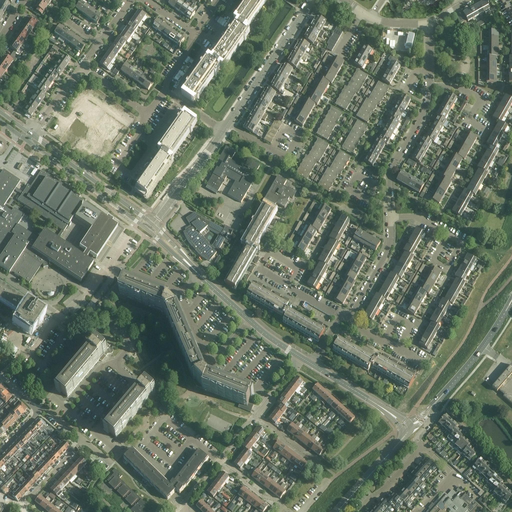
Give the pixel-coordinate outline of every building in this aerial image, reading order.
[(9,4),(2,0),(0,0),(0,1),(0,5),(6,10),(9,4)] [(35,7),(37,9),(35,12),(37,12),(43,17),(45,14),(43,13),(47,7),(37,0),(36,2),(38,3),(35,7)] [(177,0),(171,0),(168,5),(174,9),(179,1),(177,0)] [(185,94),(195,100),(218,67),(218,66),(220,64),(224,67),(248,34),(244,31),(246,28),(246,27),(265,0),(251,0),(237,21),(237,20),(236,21),(237,21),(235,24),(236,25),(213,58),(213,59),(211,58),(209,60),(186,93),(185,93),(185,94)] [(179,1),(174,9),(179,12),(184,5),(179,1)] [(490,10),(485,1),(479,4),(484,13),(490,10)] [(81,13),(86,5),(80,2),(75,9),(81,13)] [(484,13),(479,4),(474,7),(479,16),(484,13)] [(86,16),(91,9),(86,5),(81,13),(86,16)] [(184,5),(179,12),(185,16),(190,9),(184,5)] [(479,16),(474,7),(468,10),(473,19),(479,16)] [(91,20),(96,13),(91,9),(86,16),(91,20)] [(190,9),(185,16),(190,20),(195,13),(190,9)] [(473,19),(468,10),(463,14),(467,20),(468,22),(473,19)] [(135,17),(142,22),(146,16),(139,11),(135,17)] [(96,13),(91,20),(97,24),(102,17),(96,13)] [(463,14),(457,18),(461,24),(467,20),(463,14)] [(25,25),(33,30),(37,24),(38,25),(40,22),(31,16),(29,19),(27,17),(26,19),(28,20),(25,25)] [(131,22),(138,27),(142,22),(135,17),(131,22)] [(313,22),(323,28),(325,25),(328,27),(330,24),(319,18),(318,19),(316,18),(313,22)] [(158,32),(163,24),(157,20),(152,28),(158,32)] [(127,27),(135,33),(138,27),(131,22),(127,27)] [(323,28),(313,22),(311,27),(313,28),(312,29),(323,35),(324,33),(321,31),(323,28)] [(163,35),(168,28),(163,24),(158,32),(163,35)] [(33,30),(25,25),(22,28),(20,27),(19,29),(29,36),(33,30)] [(59,26),(54,33),(59,37),(65,30),(59,26)] [(337,26),(333,34),(340,38),(342,34),(336,31),(338,29),(339,27),(337,26)] [(124,33),(131,38),(135,33),(127,27),(124,33)] [(168,39),(173,32),(168,28),(163,35),(168,39)] [(29,36),(19,29),(18,30),(20,32),(17,36),(25,42),(29,36)] [(323,35),(312,29),(311,31),(309,29),(307,34),(317,39),(319,36),(322,38),(323,35)] [(65,41),(70,34),(65,30),(59,37),(65,41)] [(174,43),(179,36),(173,32),(168,39),(174,43)] [(131,38),(124,33),(120,38),(127,43),(131,38)] [(70,45),(75,38),(70,34),(65,41),(70,45)] [(317,39),(307,34),(304,38),(307,39),(306,41),(317,47),(318,44),(315,43),(317,39)] [(25,42),(17,36),(14,40),(12,38),(11,40),(21,47),(25,42)] [(179,47),(184,39),(179,36),(174,43),(179,47)] [(75,49),(81,41),(75,38),(70,45),(75,49)] [(127,43),(120,38),(119,38),(115,43),(122,48),(126,43),(127,43)] [(12,54),(18,58),(20,55),(17,53),(21,47),(11,40),(10,42),(12,43),(9,47),(14,51),(12,54)] [(81,41),(75,49),(81,52),(86,45),(81,41)] [(296,47),(306,52),(308,49),(311,51),(313,48),(302,42),(301,44),(299,42),(296,47)] [(122,48),(115,43),(111,48),(119,53),(122,48)] [(369,46),(367,48),(364,47),(362,51),(370,56),(374,49),(369,46)] [(306,52),(296,47),(294,51),(296,52),(295,54),(306,60),(308,57),(305,55),(306,52)] [(119,53),(111,48),(108,54),(115,59),(119,53)] [(359,55),(367,60),(370,56),(362,51),(359,55)] [(306,60),(295,54),(295,55),(292,53),(290,58),(300,64),(302,60),(305,62),(306,60)] [(115,59),(108,54),(104,59),(111,64),(115,59)] [(356,60),(365,65),(367,60),(359,55),(356,60)] [(16,60),(10,56),(9,59),(5,56),(2,60),(0,59),(0,61),(9,68),(13,62),(14,63),(16,60)] [(59,61),(66,66),(70,61),(63,56),(59,61)] [(332,63),(341,68),(344,62),(335,57),(332,63)] [(389,61),(387,65),(389,67),(397,72),(400,67),(395,64),(397,61),(390,57),(388,61),(389,61)] [(300,64),(290,58),(287,62),(290,63),(289,65),(300,71),(301,68),(298,67),(300,64)] [(111,64),(104,59),(100,64),(107,70),(111,64)] [(365,65),(356,60),(354,65),(362,69),(365,65)] [(9,68),(0,61),(0,70),(5,73),(9,68)] [(66,66),(59,61),(55,66),(63,71),(66,66)] [(341,68),(332,63),(329,69),(338,74),(341,68)] [(126,64),(121,72),(127,75),(132,68),(126,64)] [(63,71),(55,66),(52,71),(51,70),(50,70),(51,71),(51,70),(52,71),(52,72),(58,75),(59,76),(63,71)] [(282,66),(280,70),(290,76),(290,75),(291,73),(294,75),(295,75),(296,72),(285,66),(284,67),(282,66)] [(387,71),(395,76),(397,72),(389,67),(387,71)] [(132,68),(127,75),(132,79),(137,72),(132,68)] [(338,74),(329,69),(326,74),(334,79),(338,74)] [(52,72),(52,71),(51,70),(51,71),(50,70),(47,75),(52,79),(54,81),(58,75),(52,72)] [(137,72),(132,79),(137,83),(142,76),(143,76),(144,74),(139,70),(137,72)] [(290,76),(280,70),(277,75),(279,76),(279,77),(289,84),(291,81),(288,79),(290,76)] [(354,74),(365,81),(368,76),(357,70),(356,72),(355,74),(354,74)] [(384,76),(392,81),(395,76),(387,71),(384,76)] [(334,79),(326,74),(323,79),(322,80),(330,84),(331,85),(334,79)] [(352,79),(363,85),(365,81),(354,74),(353,76),(354,76),(352,79)] [(54,81),(52,79),(47,75),(43,80),(50,86),(54,81)] [(143,87),(148,79),(143,76),(142,76),(137,83),(143,87)] [(392,81),(384,76),(381,80),(390,85),(392,81)] [(273,82),(283,87),(285,84),(288,86),(289,84),(279,77),(278,79),(276,77),(273,82)] [(318,84),(326,89),(330,84),(322,80),(323,79),(321,78),(318,84)] [(148,79),(143,87),(148,90),(153,83),(148,79)] [(349,83),(360,90),(363,85),(352,79),(351,80),(351,81),(350,83),(349,83)] [(50,86),(43,80),(39,85),(47,91),(50,86)] [(283,87),(273,82),(271,86),(273,87),(272,89),(283,95),(284,92),(281,91),(283,87)] [(376,87),(387,93),(388,92),(387,91),(389,89),(390,89),(378,82),(376,87)] [(360,90),(349,83),(348,85),(349,85),(347,88),(356,93),(358,94),(360,90)] [(326,89),(318,84),(315,90),(323,95),(326,89)] [(47,91),(39,85),(36,91),(37,92),(38,92),(43,96),(44,95),(43,95),(47,91)] [(353,97),(356,93),(347,88),(345,86),(344,88),(343,91),(342,91),(353,97)] [(387,93),(376,87),(373,91),(384,98),(385,96),(386,93),(387,93)] [(263,94),(273,100),(275,97),(278,99),(279,96),(268,90),(268,91),(265,90),(263,94)] [(323,95),(315,90),(311,95),(320,100),(323,95)] [(340,95),(351,102),(353,97),(342,91),(341,93),(342,93),(340,95)] [(384,98),(373,91),(371,96),(382,102),(383,101),(382,100),(384,97),(384,98)] [(34,97),(41,102),(45,96),(44,95),(43,96),(38,92),(37,92),(34,97)] [(273,100),(263,94),(260,99),(263,100),(262,101),(273,107),(274,105),(271,103),(273,100)] [(446,100),(454,104),(457,99),(449,94),(446,100)] [(320,100),(311,95),(308,100),(307,99),(307,100),(308,101),(315,105),(317,106),(320,100)] [(337,100),(348,106),(351,102),(340,95),(339,97),(338,100),(337,100)] [(371,96),(368,100),(377,105),(379,107),(380,105),(381,102),(382,102),(371,96)] [(397,101),(407,106),(411,101),(402,96),(400,99),(399,98),(397,101)] [(511,104),(511,100),(505,96),(502,102),(511,107),(511,104)] [(41,102),(34,97),(30,102),(38,107),(41,102)] [(364,103),(375,110),(376,108),(375,108),(377,105),(368,100),(366,99),(364,103)] [(396,99),(394,102),(396,103),(398,103),(396,107),(406,112),(405,111),(407,106),(397,101),(396,99)] [(307,100),(303,105),(312,110),(315,105),(308,101),(307,100)] [(348,106),(337,100),(336,101),(337,102),(335,104),(334,104),(346,111),(348,106)] [(454,104),(446,100),(443,105),(451,110),(454,104)] [(273,107),(262,101),(261,103),(259,101),(256,105),(266,111),(268,108),(271,110),(273,107)] [(38,107),(30,102),(27,107),(34,112),(38,107)] [(511,107),(502,102),(499,107),(507,112),(511,107)] [(375,110),(364,103),(361,108),(372,114),(373,113),(373,112),(374,110),(375,110)] [(266,111),(256,105),(254,110),(256,111),(255,113),(266,119),(268,116),(265,114),(266,111)] [(312,110),(303,105),(300,111),(309,116),(312,110)] [(451,110),(443,105),(439,110),(448,115),(451,110)] [(34,112),(27,107),(23,112),(30,117),(34,112)] [(328,112),(340,118),(342,114),(331,107),(330,109),(331,109),(329,112),(328,112)] [(406,112),(396,107),(394,110),(393,109),(391,111),(401,117),(404,112),(405,113),(406,112)] [(507,112),(499,107),(496,113),(504,118),(507,112)] [(372,114),(361,108),(359,112),(370,119),(371,117),(370,117),(372,114)] [(448,115),(439,110),(436,116),(438,117),(445,121),(445,120),(448,115)] [(309,116),(300,111),(297,116),(306,121),(309,116)] [(401,117),(391,111),(391,112),(390,114),(391,114),(389,118),(399,123),(401,124),(398,122),(401,117)] [(326,116),(337,123),(340,118),(328,112),(328,113),(328,114),(327,116),(326,116)] [(370,119),(359,112),(356,117),(367,123),(368,122),(368,121),(369,119),(370,119)] [(61,139),(61,140),(61,139),(73,147),(73,148),(73,147),(81,136),(87,140),(82,145),(86,148),(98,156),(108,142),(111,144),(111,143),(123,126),(124,126),(124,125),(123,125),(106,114),(106,113),(105,113),(96,127),(90,122),(87,127),(76,119),(76,118),(75,118),(75,119),(61,139)] [(266,119),(255,113),(255,114),(252,113),(250,117),(260,123),(262,120),(265,121),(266,119)] [(501,123),(504,118),(496,113),(492,118),(499,122),(501,123)] [(297,116),(294,122),(303,127),(306,121),(297,116)] [(323,121),(335,127),(337,123),(326,116),(325,118),(324,121),(323,121)] [(185,117),(184,117),(185,117),(161,151),(159,154),(162,156),(162,157),(138,190),(149,198),(172,164),(168,160),(170,157),(170,158),(171,157),(170,157),(194,124),(185,117)] [(249,124),(260,130),(261,127),(258,126),(260,123),(250,117),(247,121),(250,122),(249,124)] [(435,122),(443,127),(446,121),(445,120),(445,121),(438,117),(435,122)] [(399,123),(389,118),(391,119),(389,122),(387,121),(386,123),(396,129),(399,124),(400,125),(401,124),(399,123)] [(321,125),(332,132),(335,127),(323,121),(323,122),(323,123),(322,125),(321,125)] [(355,126),(366,132),(367,131),(366,130),(368,128),(368,127),(357,121),(355,126)] [(443,127),(435,122),(432,127),(440,132),(443,127)] [(499,122),(496,128),(505,132),(508,127),(501,123),(499,122)] [(274,125),(275,124),(273,123),(270,129),(272,130),(272,129),(277,132),(280,128),(274,125)] [(384,129),(394,135),(393,134),(396,129),(386,123),(385,125),(385,126),(386,126),(384,129)] [(260,130),(249,124),(248,125),(246,124),(243,128),(253,134),(255,131),(258,133),(260,130)] [(318,130),(330,136),(332,132),(321,125),(320,127),(319,130),(318,129),(318,130)] [(352,130),(363,136),(364,135),(365,132),(366,132),(355,126),(352,130)] [(440,132),(432,127),(429,133),(437,138),(440,132)] [(505,132),(496,128),(493,133),(501,138),(505,132)] [(379,132),(378,133),(380,134),(390,140),(393,135),(394,136),(394,135),(384,129),(382,133),(381,132),(380,132),(379,132)] [(330,136),(318,130),(317,131),(318,131),(316,134),(327,141),(330,136)] [(349,134),(361,141),(362,139),(361,139),(363,136),(363,137),(363,136),(352,130),(349,134)] [(429,133),(426,138),(432,142),(434,143),(437,138),(429,133)] [(501,138),(493,133),(490,138),(498,143),(501,138)] [(347,139),(358,145),(359,144),(360,141),(361,141),(349,134),(347,139)] [(390,140),(380,134),(379,137),(380,138),(378,140),(377,140),(388,146),(387,145),(390,140)] [(477,139),(468,134),(465,139),(474,144),(477,139)] [(421,143),(429,147),(432,142),(426,138),(424,137),(421,143)] [(498,143),(490,138),(486,144),(490,146),(495,149),(498,143)] [(326,150),(329,145),(318,139),(317,141),(316,144),(315,143),(326,150)] [(344,143),(356,150),(357,148),(356,148),(358,145),(358,146),(358,145),(347,139),(344,143)] [(474,144),(465,139),(462,145),(471,150),(474,144)] [(388,146),(377,140),(375,143),(373,142),(372,144),(382,150),(385,145),(388,147),(388,146)] [(312,148),(324,154),(326,150),(315,143),(314,145),(315,145),(313,148),(312,148)] [(356,150),(344,143),(342,148),(353,154),(354,153),(353,152),(355,150),(356,150)] [(429,147),(421,143),(418,148),(426,153),(429,147)] [(370,144),(369,146),(371,147),(372,147),(370,151),(380,156),(381,156),(379,155),(382,150),(372,144),(372,145),(370,144)] [(471,150),(462,145),(459,150),(467,155),(471,150)] [(487,152),(495,157),(499,151),(495,149),(490,146),(487,152)] [(207,186),(206,189),(216,194),(218,192),(223,183),(223,184),(223,183),(224,181),(227,177),(229,178),(235,182),(236,182),(232,188),(228,195),(241,203),(246,194),(254,180),(250,178),(253,172),(256,173),(260,166),(252,162),(247,170),(231,161),(236,153),(226,147),(218,161),(223,163),(219,169),(217,168),(213,175),(212,177),(212,178),(207,185),(207,186)] [(310,152),(321,159),(324,154),(312,148),(312,149),(312,150),(310,152)] [(426,153),(418,148),(415,153),(423,158),(426,153)] [(467,155),(459,150),(456,155),(456,156),(463,160),(462,160),(464,161),(467,155)] [(340,151),(340,152),(337,156),(348,163),(349,161),(350,158),(351,158),(340,151)] [(366,155),(376,161),(379,156),(380,157),(380,156),(370,151),(368,154),(367,153),(367,154),(366,155)] [(321,159),(310,152),(309,154),(308,157),(317,162),(319,163),(321,159)] [(495,157),(487,152),(484,157),(492,162),(495,157)] [(423,158),(415,153),(412,159),(420,164),(423,158)] [(376,161),(366,155),(365,158),(366,159),(364,162),(374,168),(374,167),(373,166),(376,161)] [(451,160),(459,165),(462,160),(463,160),(456,156),(456,155),(456,156),(454,155),(451,160)] [(314,167),(317,162),(308,157),(306,156),(305,157),(305,158),(304,160),(303,160),(314,167)] [(334,160),(346,167),(347,166),(346,165),(348,163),(337,156),(334,160)] [(480,163),(489,167),(492,162),(484,157),(480,163)] [(300,165),(312,171),(314,167),(303,160),(302,162),(303,162),(301,165),(301,164),(300,165)] [(332,165),(343,171),(344,170),(345,167),(346,167),(334,160),(332,165)] [(459,165),(451,160),(447,166),(456,171),(459,165)] [(489,167),(480,163),(477,168),(479,169),(486,173),(489,167)] [(298,169),(309,176),(312,171),(300,165),(300,166),(300,167),(299,169),(298,169)] [(343,171),(332,165),(329,169),(338,175),(341,176),(342,174),(341,174),(343,171),(343,172),(343,171)] [(456,171),(447,166),(444,171),(453,176),(456,171)] [(325,173),(336,179),(337,178),(337,177),(338,175),(329,169),(328,168),(325,173)] [(295,174),(307,180),(309,176),(298,169),(297,171),(298,171),(296,174),(296,173),(295,174)] [(476,175),(485,180),(488,174),(486,173),(479,169),(476,175)] [(0,266),(1,267),(3,268),(2,268),(3,268),(4,269),(6,271),(7,272),(9,273),(10,272),(25,250),(29,253),(31,249),(32,250),(33,248),(28,245),(34,236),(19,227),(17,225),(18,225),(24,215),(14,208),(11,212),(3,206),(14,190),(16,188),(20,181),(3,170),(0,174),(0,266)] [(16,188),(14,190),(16,191),(21,194),(21,195),(21,196),(20,197),(18,201),(37,213),(62,230),(64,231),(82,204),(83,203),(80,201),(78,199),(80,196),(61,184),(59,182),(48,175),(46,174),(41,170),(38,176),(30,187),(29,189),(27,187),(23,192),(22,192),(16,188)] [(453,176),(444,171),(441,177),(443,178),(450,182),(453,176)] [(402,184),(408,175),(402,172),(397,181),(402,184)] [(323,177),(334,184),(335,182),(334,182),(336,179),(325,173),(323,177)] [(408,187),(413,178),(408,175),(402,184),(408,187)] [(485,180),(476,175),(473,180),(481,185),(485,180)] [(274,208),(276,204),(284,208),(288,202),(287,201),(290,197),(293,199),(296,193),(288,188),(287,190),(283,188),(286,182),(278,177),(263,201),(274,208)] [(334,184),(323,177),(322,179),(319,177),(317,180),(320,182),(331,188),(332,187),(332,186),(333,184),(334,184)] [(441,177),(443,178),(440,183),(448,188),(452,183),(450,182),(443,178),(441,177)] [(414,191),(419,182),(413,178),(408,187),(414,191)] [(481,185),(473,180),(469,186),(478,191),(481,185)] [(317,186),(329,193),(330,191),(329,191),(331,188),(320,182),(317,186)] [(419,182),(414,191),(419,194),(424,185),(419,182)] [(448,188),(440,183),(436,189),(445,194),(448,188)] [(469,186),(466,191),(473,195),(475,196),(478,191),(469,186)] [(445,194),(436,189),(433,194),(442,199),(445,194)] [(461,196),(470,201),(473,195),(466,191),(465,190),(461,196)] [(430,200),(439,205),(442,199),(433,194),(430,200)] [(470,201),(461,196),(458,201),(467,206),(470,201)] [(467,206),(458,201),(455,207),(464,212),(467,206)] [(25,250),(10,272),(25,281),(29,284),(32,278),(33,277),(34,275),(41,265),(43,266),(43,268),(48,267),(47,262),(46,261),(47,260),(57,267),(59,268),(60,269),(62,270),(65,272),(80,282),(81,282),(83,278),(90,268),(93,264),(86,259),(89,255),(96,259),(117,227),(114,225),(112,223),(113,221),(112,220),(111,221),(110,220),(109,220),(110,219),(108,219),(109,219),(107,218),(106,220),(100,216),(99,215),(97,214),(86,206),(84,205),(75,218),(91,229),(79,248),(86,252),(83,257),(58,240),(64,231),(62,230),(56,239),(44,231),(39,239),(34,236),(28,245),(33,248),(32,250),(31,249),(29,253),(25,250)] [(331,210),(323,206),(319,211),(324,214),(328,216),(331,210)] [(452,212),(461,217),(464,212),(455,207),(452,212)] [(235,290),(235,289),(255,254),(256,254),(259,256),(259,255),(258,255),(259,253),(259,252),(257,251),(257,250),(255,249),(254,249),(274,214),(264,208),(257,221),(255,221),(243,243),(247,246),(246,248),(226,284),(225,283),(225,284),(235,290)] [(328,216),(324,214),(319,211),(316,217),(325,222),(328,216)] [(190,226),(191,225),(193,227),(186,232),(184,233),(191,241),(190,242),(194,247),(193,248),(195,251),(197,250),(201,255),(202,253),(209,261),(211,260),(216,253),(213,249),(215,248),(216,248),(219,250),(223,242),(225,239),(230,242),(235,232),(226,227),(225,227),(224,230),(195,213),(186,219),(190,226)] [(347,227),(350,221),(342,216),(338,222),(347,227)] [(325,222),(316,217),(313,222),(322,227),(325,222)] [(313,222),(310,228),(317,232),(316,232),(317,232),(318,233),(322,227),(313,222)] [(347,227),(338,222),(335,228),(344,233),(347,227)] [(305,232),(314,237),(317,232),(316,232),(317,232),(310,228),(308,227),(305,232)] [(344,233),(335,228),(332,233),(341,238),(344,233)] [(412,235),(421,240),(425,234),(416,229),(412,235)] [(358,230),(353,239),(359,242),(364,233),(358,230)] [(314,237),(305,232),(302,238),(310,243),(314,237)] [(341,238),(332,233),(329,239),(331,240),(337,244),(337,243),(338,244),(338,243),(341,238)] [(364,245),(369,237),(364,233),(359,242),(364,245)] [(421,240),(412,235),(409,240),(418,245),(421,240)] [(369,248),(374,240),(369,237),(364,245),(369,248)] [(310,243),(302,238),(299,243),(307,248),(310,243)] [(327,245),(336,250),(339,244),(338,243),(338,244),(337,243),(337,244),(331,240),(327,245)] [(374,240),(369,248),(375,252),(380,243),(374,240)] [(418,245),(409,240),(406,246),(415,251),(418,245)] [(299,243),(295,249),(304,254),(307,248),(299,243)] [(336,250),(327,245),(324,251),(333,256),(336,250)] [(413,257),(414,257),(412,256),(415,251),(406,246),(403,251),(405,252),(411,256),(413,257)] [(333,256),(324,251),(321,256),(330,261),(333,256)] [(411,256),(405,252),(402,258),(410,263),(413,257),(411,256)] [(366,260),(358,255),(354,261),(363,266),(366,260)] [(464,261),(473,266),(476,260),(467,255),(464,261)] [(330,261),(321,256),(318,262),(320,263),(326,266),(327,267),(327,266),(330,261)] [(410,263),(402,258),(399,263),(407,268),(410,263)] [(363,266),(354,261),(351,266),(360,271),(363,266)] [(473,266),(464,261),(461,267),(470,272),(473,266)] [(317,268),(325,273),(329,267),(327,266),(327,267),(326,266),(320,263),(317,268)] [(407,268),(399,263),(395,269),(404,274),(407,268)] [(360,271),(351,266),(348,272),(357,276),(360,271)] [(470,272),(461,267),(458,272),(467,277),(470,272)] [(325,273),(317,268),(313,274),(322,279),(325,273)] [(429,274),(438,279),(441,273),(433,268),(429,274)] [(392,274),(399,278),(401,279),(404,274),(395,269),(392,274)] [(357,276),(348,272),(345,277),(347,278),(354,282),(357,276)] [(467,277),(458,272),(455,278),(456,279),(456,278),(464,282),(467,277)] [(392,274),(391,273),(387,279),(396,284),(399,278),(392,274)] [(322,279),(313,274),(310,279),(319,284),(322,279)] [(438,279),(429,274),(426,279),(435,284),(438,279)] [(347,278),(343,284),(352,288),(355,283),(354,282),(347,278)] [(453,284),(462,289),(465,283),(464,282),(456,278),(456,279),(453,284)] [(307,285),(316,290),(319,284),(310,279),(307,285)] [(396,284),(387,279),(384,284),(393,289),(396,284)] [(435,284),(426,279),(423,285),(432,290),(435,284)] [(0,299),(20,312),(19,315),(14,321),(14,322),(15,324),(20,327),(24,329),(31,334),(32,332),(38,324),(40,320),(44,314),(37,310),(36,310),(35,306),(0,282),(0,299)] [(114,293),(113,296),(125,301),(127,297),(130,298),(156,309),(155,309),(163,312),(165,315),(168,322),(169,322),(191,372),(190,372),(195,384),(196,384),(199,387),(199,388),(211,393),(211,392),(240,403),(238,408),(251,413),(252,409),(254,404),(249,402),(252,394),(208,377),(207,375),(206,374),(178,310),(175,302),(168,299),(127,283),(124,282),(121,290),(116,288),(114,293)] [(352,288),(343,284),(340,289),(349,294),(352,288)] [(381,290),(390,295),(393,289),(384,284),(381,290)] [(462,289),(453,284),(450,290),(459,295),(462,289)] [(432,290),(423,285),(420,290),(427,294),(428,295),(432,290)] [(282,317),(283,317),(285,318),(282,323),(305,336),(306,334),(319,342),(325,332),(324,332),(289,312),(290,311),(292,309),(291,309),(292,307),(292,306),(290,305),(290,304),(288,307),(253,287),(253,286),(247,296),(247,297),(247,296),(282,316),(282,317)] [(349,294),(340,289),(337,294),(346,299),(349,294)] [(420,290),(418,289),(415,295),(424,300),(427,294),(420,290)] [(381,290),(378,295),(385,299),(387,300),(390,295),(381,290)] [(459,295),(450,290),(447,295),(456,300),(459,295)] [(334,300),(343,305),(346,299),(337,294),(334,300)] [(373,300),(382,305),(385,299),(378,295),(376,294),(373,300)] [(424,300),(415,295),(412,300),(420,305),(424,300)] [(447,295),(444,300),(451,304),(451,305),(453,306),(456,300),(447,295)] [(444,300),(442,299),(439,305),(448,310),(451,305),(451,304),(444,300)] [(382,305),(373,300),(370,305),(379,310),(382,305)] [(420,305),(412,300),(409,306),(417,311),(420,305)] [(379,310),(370,305),(367,311),(375,316),(379,310)] [(448,310),(439,305),(436,311),(444,316),(448,310)] [(405,311),(414,316),(417,311),(409,306),(405,311)] [(375,316),(367,311),(363,317),(372,321),(375,316)] [(433,316),(441,321),(444,316),(436,311),(433,316)] [(438,326),(441,321),(433,316),(429,321),(431,323),(431,322),(438,326)] [(428,328),(437,333),(440,327),(438,326),(431,322),(431,323),(428,328)] [(437,333),(428,328),(425,334),(434,339),(437,333)] [(434,339),(425,334),(422,339),(430,344),(434,339)] [(419,345),(427,350),(430,344),(422,339),(419,345)] [(375,357),(374,359),(374,360),(367,356),(339,340),(338,340),(333,350),(346,357),(346,359),(368,372),(371,367),(373,368),(373,369),(373,368),(409,389),(408,389),(409,389),(415,379),(414,379),(395,368),(392,366),(386,363),(383,361),(379,359),(381,356),(380,355),(380,356),(377,355),(376,357),(375,357)] [(96,342),(91,348),(57,389),(67,397),(99,359),(100,360),(100,359),(103,362),(107,357),(106,356),(108,354),(111,354),(113,352),(112,345),(110,343),(103,344),(101,346),(96,342)] [(511,365),(492,388),(497,392),(498,391),(504,396),(503,397),(511,404),(511,365)] [(105,429),(114,437),(115,438),(155,391),(151,387),(152,385),(152,378),(150,376),(142,377),(141,379),(141,382),(139,384),(139,383),(134,389),(137,391),(105,429)] [(293,383),(299,388),(303,382),(297,377),(293,383)] [(299,388),(293,383),(289,388),(295,393),(299,388)] [(318,385),(312,391),(317,395),(322,390),(322,389),(318,385)] [(285,392),(292,397),(295,393),(289,388),(285,392)] [(322,389),(322,390),(317,395),(321,399),(327,393),(322,389)] [(0,402),(8,395),(5,392),(0,397),(0,398),(1,399),(0,400),(0,402)] [(292,397),(285,392),(281,397),(288,402),(292,397)] [(326,403),(331,398),(331,397),(327,393),(321,399),(326,403)] [(5,404),(11,398),(8,395),(0,402),(0,405),(4,402),(5,404)] [(277,402),(280,404),(281,405),(284,407),(288,402),(281,397),(277,402)] [(331,397),(331,398),(326,403),(331,407),(336,401),(331,397)] [(15,404),(24,413),(27,409),(18,401),(15,404)] [(336,401),(331,407),(335,412),(341,406),(336,401)] [(24,413),(15,404),(13,406),(14,407),(15,407),(16,408),(14,409),(21,416),(24,413)] [(5,405),(5,406),(6,407),(18,419),(21,416),(14,409),(13,411),(8,406),(7,407),(5,405)] [(163,405),(159,410),(163,413),(167,408),(163,405)] [(284,407),(281,405),(277,410),(283,415),(287,410),(284,407)] [(341,406),(335,412),(340,416),(345,410),(341,406)] [(18,419),(6,407),(5,409),(10,414),(8,415),(15,422),(18,419)] [(283,415),(277,410),(273,415),(279,420),(283,415)] [(345,410),(340,416),(344,420),(350,414),(345,410)] [(350,414),(344,420),(349,425),(355,419),(350,414)] [(15,422),(8,415),(7,417),(5,415),(3,416),(12,425),(15,422)] [(279,420),(273,415),(269,420),(275,425),(279,420)] [(12,425),(3,416),(0,419),(2,422),(9,428),(12,425)] [(440,425),(442,427),(443,427),(450,419),(446,416),(438,424),(439,426),(440,425)] [(0,424),(6,431),(9,428),(2,422),(0,419),(0,424)] [(447,431),(454,423),(450,419),(443,427),(442,427),(442,428),(443,429),(444,428),(446,431),(447,431)] [(37,420),(34,423),(40,429),(42,431),(43,432),(46,436),(48,434),(51,436),(53,433),(52,432),(50,430),(47,428),(47,429),(43,426),(43,425),(43,426),(39,421),(37,420)] [(292,424),(287,431),(291,435),(299,424),(298,422),(295,426),(292,424)] [(45,437),(38,431),(40,429),(34,423),(31,427),(43,439),(45,437)] [(447,431),(446,431),(446,432),(447,433),(448,432),(450,434),(451,434),(456,428),(458,427),(454,423),(447,431)] [(295,438),(301,430),(298,428),(301,425),(299,424),(291,435),(295,438)] [(27,430),(35,438),(37,436),(43,441),(44,440),(43,439),(31,427),(27,430)] [(265,432),(261,430),(258,427),(254,432),(260,437),(263,439),(264,437),(267,434),(265,432)] [(303,427),(301,430),(295,438),(299,441),(307,430),(306,429),(303,427)] [(451,434),(450,434),(447,438),(451,442),(452,441),(453,440),(460,432),(456,428),(451,434)] [(34,440),(35,438),(27,430),(24,433),(37,446),(39,445),(36,442),(34,440)] [(303,444),(309,437),(306,435),(309,431),(307,430),(299,441),(303,444)] [(260,437),(254,432),(250,437),(257,442),(260,437)] [(452,441),(451,442),(455,445),(457,443),(457,444),(463,437),(464,436),(460,432),(453,440),(452,441)] [(24,433),(21,437),(27,443),(29,441),(31,442),(35,447),(37,446),(24,433)] [(307,447),(316,436),(314,435),(311,438),(309,437),(303,444),(307,447)] [(311,450),(317,443),(314,441),(317,437),(316,436),(307,447),(311,450)] [(28,449),(28,450),(29,448),(27,446),(25,444),(27,443),(21,437),(19,438),(18,440),(28,449)] [(257,442),(250,437),(246,442),(253,447),(257,442)] [(457,443),(455,445),(454,446),(456,447),(457,447),(459,449),(466,441),(463,437),(457,444),(457,443)] [(63,441),(59,438),(58,440),(60,442),(62,443),(60,445),(66,451),(69,447),(63,441)] [(28,449),(18,440),(14,443),(20,449),(22,447),(24,449),(26,451),(28,450),(28,449)] [(315,453),(324,442),(322,441),(319,445),(317,443),(311,450),(315,453)] [(469,446),(469,447),(471,445),(466,441),(459,449),(458,450),(458,451),(462,454),(463,452),(463,453),(469,446)] [(242,447),(245,449),(245,450),(246,450),(249,452),(253,447),(246,442),(242,447)] [(274,456),(283,445),(278,442),(273,449),(275,451),(273,455),(271,457),(272,459),(274,456)] [(324,442),(315,453),(319,457),(325,449),(322,447),(325,444),(324,442)] [(22,455),(21,453),(19,451),(20,449),(14,443),(11,447),(21,456),(22,455)] [(66,451),(60,445),(58,447),(57,446),(54,443),(53,445),(63,454),(66,451)] [(52,447),(51,449),(52,450),(60,458),(63,454),(53,445),(51,446),(52,447)] [(271,460),(273,461),(276,457),(279,454),(281,456),(287,448),(283,445),(274,456),(272,459),(271,460)] [(466,458),(473,450),(469,447),(469,446),(463,453),(463,452),(462,454),(461,455),(462,457),(463,456),(466,458)] [(20,459),(22,457),(21,456),(11,447),(8,450),(14,456),(17,459),(18,457),(19,458),(20,459)] [(282,462),(291,451),(287,448),(281,456),(283,458),(281,461),(282,462)] [(60,458),(52,450),(51,449),(49,451),(48,450),(46,451),(46,452),(52,457),(56,461),(60,458)] [(5,454),(14,463),(16,464),(17,462),(13,457),(14,456),(8,450),(5,454)] [(176,491),(180,494),(192,479),(193,479),(209,459),(199,451),(174,482),(173,481),(170,485),(171,486),(170,487),(132,450),(124,459),(152,487),(153,486),(167,500),(176,491)] [(246,450),(245,450),(242,455),(248,460),(252,455),(249,452),(246,450)] [(466,458),(465,459),(466,460),(467,459),(470,462),(477,454),(473,450),(466,458)] [(289,462),(295,455),(291,451),(282,462),(284,463),(287,460),(289,462)] [(56,461),(52,457),(46,452),(45,453),(47,455),(45,456),(45,457),(52,463),(53,464),(56,461)] [(9,464),(10,465),(12,463),(13,464),(14,463),(5,454),(1,457),(9,464)] [(238,459),(244,464),(248,460),(242,455),(238,459)] [(291,468),(294,464),(299,458),(295,455),(289,462),(292,464),(289,467),(291,468)] [(0,458),(0,462),(8,470),(9,468),(7,466),(9,464),(1,457),(0,458)] [(53,464),(52,463),(45,457),(43,459),(41,457),(40,458),(50,468),(53,464)] [(40,458),(38,460),(36,462),(39,464),(47,471),(50,468),(40,458)] [(78,464),(82,469),(87,464),(81,458),(77,463),(78,464)] [(300,464),(303,461),(299,458),(294,464),(291,468),(291,469),(292,470),(295,466),(297,468),(300,464)] [(244,464),(238,459),(234,465),(240,470),(244,464)] [(424,460),(422,463),(424,464),(433,472),(434,471),(433,470),(435,467),(437,468),(435,467),(432,464),(426,459),(425,461),(424,460)] [(477,471),(483,464),(484,463),(480,459),(472,468),(474,469),(477,471)] [(307,464),(303,461),(300,464),(297,468),(296,470),(300,474),(307,464)] [(10,472),(8,470),(0,462),(0,468),(1,469),(3,471),(5,469),(9,473),(10,472)] [(36,462),(35,463),(34,465),(44,475),(47,471),(39,464),(36,462)] [(82,469),(78,464),(77,463),(72,468),(78,473),(82,469)] [(421,464),(419,467),(429,476),(430,476),(430,475),(429,474),(432,471),(433,472),(424,464),(422,463),(421,464)] [(484,463),(483,464),(477,471),(476,472),(478,473),(478,472),(481,474),(481,475),(488,467),(484,463)] [(32,467),(30,469),(32,471),(40,478),(44,475),(34,465),(33,464),(31,466),(32,467)] [(86,469),(85,471),(91,475),(94,478),(94,477),(98,472),(89,466),(89,467),(92,470),(94,471),(92,473),(86,469)] [(260,466),(251,477),(256,481),(261,473),(259,471),(262,468),(260,466)] [(419,467),(415,471),(426,480),(427,479),(425,478),(428,475),(429,476),(419,467)] [(482,476),(485,478),(492,470),(488,467),(481,475),(481,474),(480,475),(482,477),(482,476)] [(78,473),(72,468),(68,472),(74,478),(78,473)] [(32,471),(31,472),(28,469),(26,471),(27,472),(37,482),(40,478),(32,471)] [(122,476),(116,471),(115,469),(112,472),(114,474),(107,481),(109,483),(108,484),(115,490),(117,492),(123,498),(125,500),(131,506),(133,508),(129,511),(156,511),(157,511),(150,505),(148,506),(119,479),(122,476)] [(492,470),(485,478),(484,479),(486,480),(486,479),(489,482),(495,476),(496,474),(492,470)] [(260,484),(268,473),(267,471),(264,475),(261,473),(256,481),(260,484)] [(415,471),(411,475),(415,478),(426,487),(424,486),(421,483),(424,479),(426,480),(415,471)] [(28,479),(34,485),(37,482),(27,472),(26,474),(29,477),(28,479)] [(74,478),(68,472),(64,477),(70,482),(74,478)] [(16,474),(19,477),(31,488),(34,485),(28,479),(26,481),(17,473),(16,474)] [(226,481),(229,478),(223,473),(218,478),(225,483),(227,485),(231,487),(232,485),(229,483),(226,481)] [(264,487),(270,479),(267,477),(270,474),(268,473),(260,484),(264,487)] [(489,482),(486,484),(488,486),(490,488),(491,487),(499,479),(495,476),(489,482)] [(19,477),(17,479),(23,484),(21,486),(27,492),(31,488),(19,477)] [(59,481),(65,487),(70,482),(64,477),(59,481)] [(215,483),(221,488),(225,483),(218,478),(215,483)] [(270,479),(264,487),(268,490),(276,479),(275,478),(272,481),(270,479)] [(415,478),(411,482),(422,491),(423,490),(421,489),(424,486),(425,487),(426,487),(415,478)] [(276,479),(268,490),(272,493),(278,485),(275,484),(278,480),(276,479)] [(499,479),(491,487),(490,488),(492,489),(493,488),(495,491),(501,485),(503,483),(499,479)] [(65,487),(59,481),(55,486),(61,491),(65,487)] [(411,482),(408,486),(418,495),(419,494),(418,493),(421,490),(422,491),(411,482)] [(221,488),(215,483),(211,488),(217,493),(221,488)] [(276,496),(284,485),(285,484),(284,483),(280,487),(278,485),(272,493),(276,496)] [(14,486),(24,495),(27,492),(21,486),(19,488),(16,484),(14,486)] [(280,499),(286,492),(283,490),(286,486),(284,485),(276,496),(280,499)] [(495,491),(493,494),(494,495),(495,494),(498,496),(505,488),(501,485),(495,491)] [(24,495),(14,486),(13,487),(14,489),(12,490),(15,493),(21,499),(24,495)] [(61,491),(55,486),(51,491),(57,496),(58,498),(63,493),(61,491)] [(408,486),(404,490),(415,499),(416,498),(414,497),(417,494),(418,495),(408,486)] [(207,493),(213,498),(217,493),(211,488),(207,493)] [(243,488),(238,495),(240,497),(238,501),(239,502),(248,491),(243,488)] [(462,492),(458,488),(456,491),(457,492),(455,495),(456,496),(459,499),(464,503),(464,504),(466,505),(466,506),(467,506),(467,507),(466,507),(465,509),(469,511),(478,511),(481,511),(482,511),(483,511),(484,511),(476,504),(476,503),(473,500),(473,501),(464,494),(461,497),(459,496),(462,492)] [(498,496),(497,497),(498,498),(501,501),(502,500),(509,492),(505,488),(498,496)] [(404,490),(400,494),(411,503),(412,502),(411,501),(413,498),(415,499),(404,490)] [(248,491),(239,502),(241,503),(243,500),(246,502),(252,494),(248,491)] [(18,502),(21,499),(15,493),(13,495),(11,492),(7,496),(13,499),(14,499),(18,502)] [(509,501),(511,496),(511,494),(509,492),(502,500),(501,501),(505,505),(509,501)] [(458,511),(457,511),(458,510),(458,509),(459,509),(458,508),(456,506),(451,501),(449,499),(446,497),(447,495),(444,493),(438,499),(440,501),(443,504),(448,508),(450,510),(450,511),(458,511)] [(248,503),(246,507),(247,508),(256,497),(252,494),(246,502),(248,503)] [(397,498),(408,507),(408,506),(407,505),(410,502),(411,503),(400,494),(397,498)] [(393,495),(390,499),(401,508),(401,507),(400,506),(403,503),(407,507),(408,507),(397,498),(393,495)] [(40,507),(45,500),(40,496),(35,503),(40,507)] [(451,501),(456,506),(458,508),(459,509),(458,509),(458,510),(457,511),(458,511),(469,511),(465,509),(464,510),(461,507),(464,504),(464,503),(459,499),(456,496),(452,500),(451,501)] [(256,497),(247,508),(249,509),(252,506),(254,508),(260,500),(256,497)] [(386,503),(396,511),(397,511),(398,511),(396,510),(399,507),(400,508),(401,508),(390,499),(386,503)] [(45,500),(40,507),(45,511),(50,504),(45,500)] [(257,511),(264,503),(260,500),(254,508),(256,510),(254,511),(257,511)] [(383,500),(379,504),(388,511),(390,511),(392,508),(396,511),(386,503),(383,500)] [(201,511),(206,506),(202,501),(196,507),(201,511)] [(432,504),(430,506),(437,511),(439,510),(440,511),(438,511),(445,511),(448,508),(443,504),(440,501),(435,506),(433,505),(432,504)] [(264,511),(268,507),(264,503),(257,511),(264,511)]
